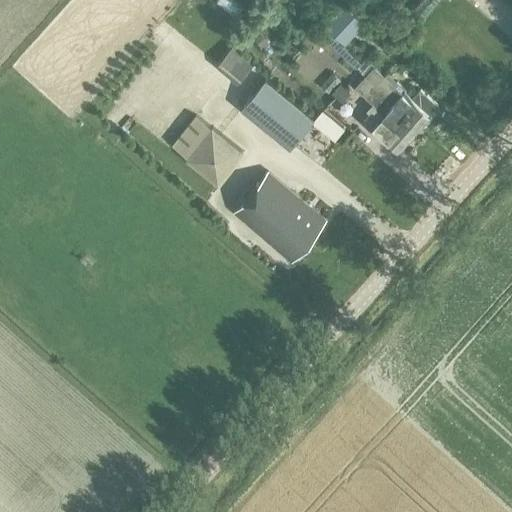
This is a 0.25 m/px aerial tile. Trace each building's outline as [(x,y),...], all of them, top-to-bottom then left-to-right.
[(325,25),(339,37),(358,17),(345,4),(325,25)] [(248,85),(263,69),(234,42),(218,58),(248,85)] [(384,111),(382,114),(371,125),(396,148),(407,136),(410,139),(433,113),(431,111),(439,102),(421,86),(412,95),(405,88),(403,91),(374,65),(355,85),(384,111)] [(289,145),(313,117),(266,77),(241,105),(289,145)] [(313,121),(334,138),(344,127),(323,110),(313,121)] [(213,127),(197,114),(173,143),(187,156),(188,158),(218,183),(245,152),(214,127),(213,127)] [(293,256),(326,217),(268,167),(234,206),(293,256)]
